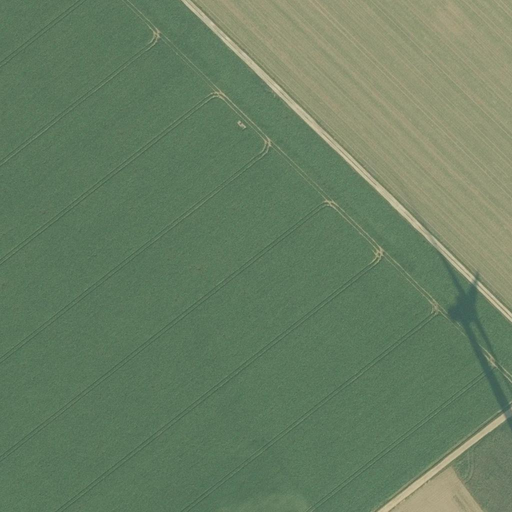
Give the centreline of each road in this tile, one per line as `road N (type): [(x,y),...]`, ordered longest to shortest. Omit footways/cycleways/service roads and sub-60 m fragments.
road 1 (track): [(511,326),(182,0)]
road 2 (track): [(383,511),(511,410)]
